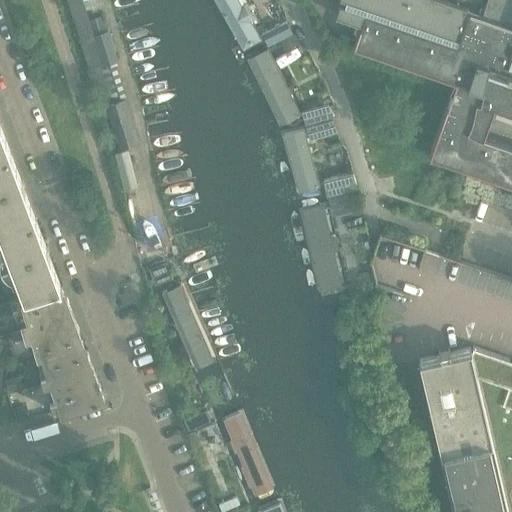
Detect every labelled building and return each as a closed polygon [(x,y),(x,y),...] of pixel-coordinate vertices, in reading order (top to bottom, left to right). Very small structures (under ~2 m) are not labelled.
[(67,0),(80,41),(88,68),(86,69),(99,109),(106,107),(119,148),(140,141),(126,97),(114,101),(102,65),(119,60),(110,31),(94,36),(83,0),(67,0)] [(266,39),(241,0),(210,0),(243,53),(266,39)] [(511,71),(503,68),(511,42),(511,25),(477,14),(469,11),(469,9),(442,0),(345,0),(345,3),(339,2),(335,14),(361,23),(353,46),(456,81),(448,106),(446,106),(429,156),(511,185),(511,145),(483,135),(484,131),(488,131),(490,123),(488,121),(493,105),(511,111),(511,71)] [(511,0),(486,0),(484,7),(480,6),(477,14),(511,25),(511,42),(503,68),(511,71),(511,0)] [(270,43),(294,31),(288,19),(264,31),(270,43)] [(306,116),(270,45),(245,58),(281,129),(306,116)] [(0,155),(11,152),(0,122),(0,155)] [(323,188),(307,126),(280,133),(297,195),(323,188)] [(0,229),(1,231),(36,218),(23,185),(11,152),(0,155),(0,229)] [(347,285),(328,203),(306,208),(325,290),(347,285)] [(25,296),(26,296),(61,286),(49,252),(36,218),(1,231),(13,265),(18,279),(25,296)] [(374,286),(373,278),(361,281),(363,289),(374,286)] [(218,363),(183,283),(161,292),(196,373),(218,363)] [(35,354),(46,351),(84,340),(73,313),(63,285),(61,286),(26,296),(33,315),(22,319),(25,327),(13,331),(17,339),(28,336),(35,354)] [(389,309),(407,312),(411,293),(393,290),(389,309)] [(102,390),(84,340),(46,351),(53,370),(42,374),(44,382),(56,379),(61,393),(50,396),(55,410),(98,397),(102,390)] [(508,511),(508,507),(511,494),(511,384),(467,369),(474,346),(473,346),(472,350),(471,347),(451,351),(450,347),(439,349),(440,353),(419,358),(454,511),(508,511)] [(278,489),(244,409),(220,419),(254,500),(278,489)] [(285,511),(281,501),(261,508),(262,511),(285,511)]
